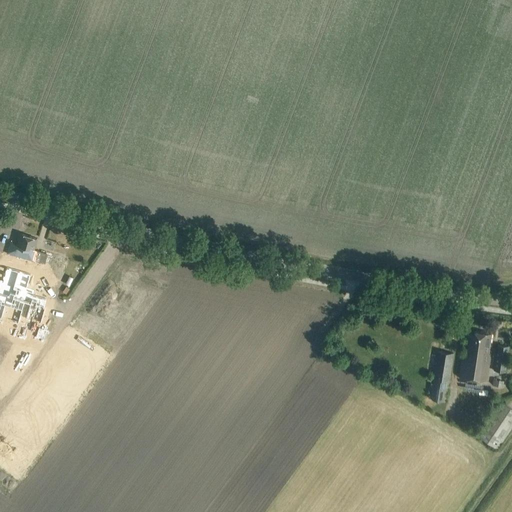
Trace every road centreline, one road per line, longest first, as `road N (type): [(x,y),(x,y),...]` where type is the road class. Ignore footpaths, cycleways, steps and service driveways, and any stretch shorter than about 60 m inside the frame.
road 1 (tertiary): [(511,301),(146,233),(0,192)]
road 2 (track): [(122,226),(121,241),(0,407)]
